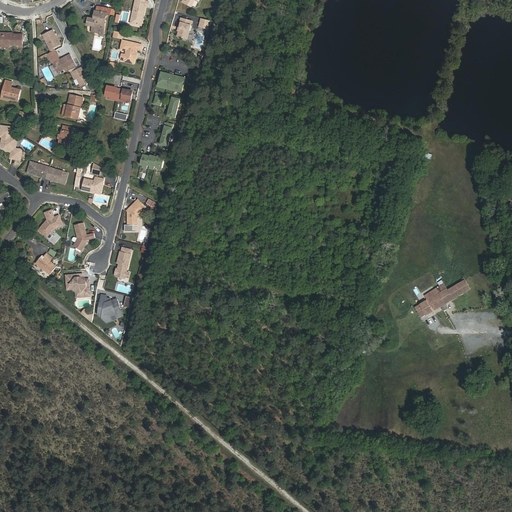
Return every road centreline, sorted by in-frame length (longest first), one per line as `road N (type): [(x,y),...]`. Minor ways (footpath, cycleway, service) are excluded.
road 1 (track): [(305,511),(0,256)]
road 2 (residential): [(113,224),(166,0)]
